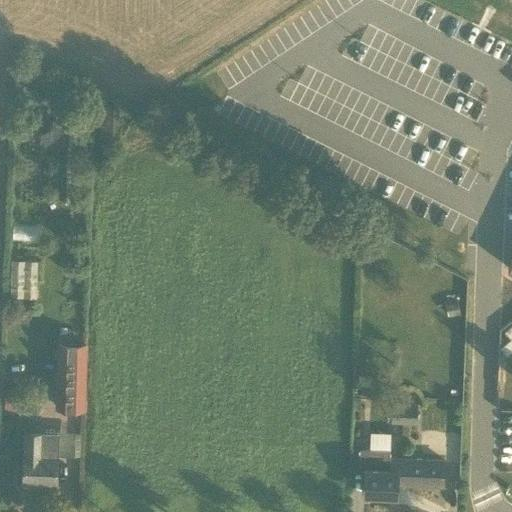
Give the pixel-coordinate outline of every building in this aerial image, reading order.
[(118,135),(119,106),(101,106),(100,135),(118,135)] [(377,235),(361,242),(369,260),(385,253),(377,235)] [(12,257),(11,294),(38,294),(39,258),(12,257)] [(457,297),(445,300),(448,315),(460,313),(457,297)] [(61,342),(59,406),(87,407),(89,343),(61,342)] [(5,389),(4,411),(24,412),(25,390),(5,389)] [(417,423),(417,403),(393,402),(392,422),(417,423)] [(26,429),(24,481),(56,482),(59,430),(26,429)] [(443,484),(444,460),(389,458),(390,433),(371,431),(370,448),(360,448),(360,467),(366,467),(365,493),(397,494),(398,482),(443,484)]
